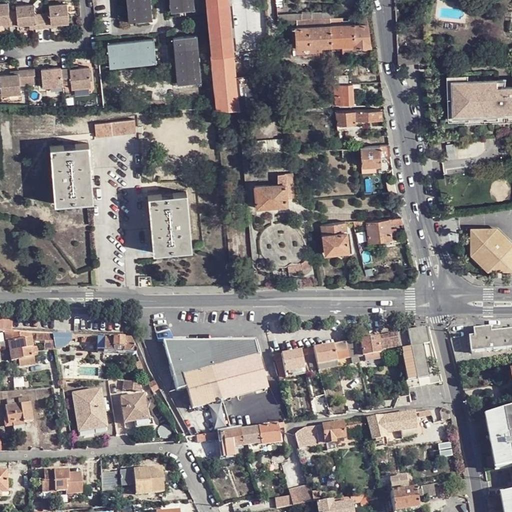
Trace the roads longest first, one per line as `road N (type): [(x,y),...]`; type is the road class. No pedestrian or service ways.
road 1 (residential): [(437,301),(0,298)]
road 2 (residential): [(208,511),(178,450),(0,457)]
road 3 (tertiary): [(382,0),(423,227)]
road 4 (residential): [(287,425),(458,403)]
road 5 (unknown): [(118,75),(143,86),(160,79),(158,0)]
